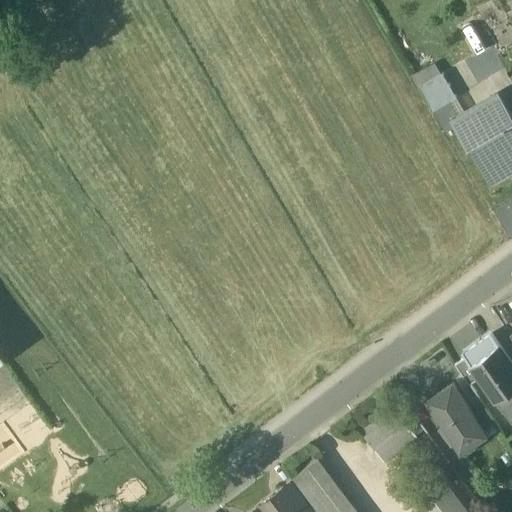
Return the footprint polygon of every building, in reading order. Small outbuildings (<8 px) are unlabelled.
[(443,79),(419,93),(433,117),(457,103),(443,79)] [(511,176),(511,125),(499,103),(455,128),(490,189),(511,176)] [(490,337),(462,358),(464,360),(470,368),(498,348),(490,337)] [(511,367),(498,348),(470,368),(469,369),(478,381),(495,405),(495,404),(502,414),(511,407),(511,367)] [(470,368),(464,360),(454,367),(468,388),(478,381),(469,369),(470,368)] [(486,438),(452,385),(425,403),(443,430),(439,433),(450,447),(453,445),(460,455),(486,438)] [(511,407),(502,414),(510,425),(511,424),(511,407)] [(416,439),(392,409),(360,435),(384,465),(416,439)] [(356,511),(318,461),(293,481),(294,484),(315,511),(356,511)] [(464,511),(435,473),(406,495),(419,511),(464,511)] [(315,511),(294,484),(283,492),(298,511),(315,511)] [(283,491),(255,511),(298,511),(283,492),(283,491)]
